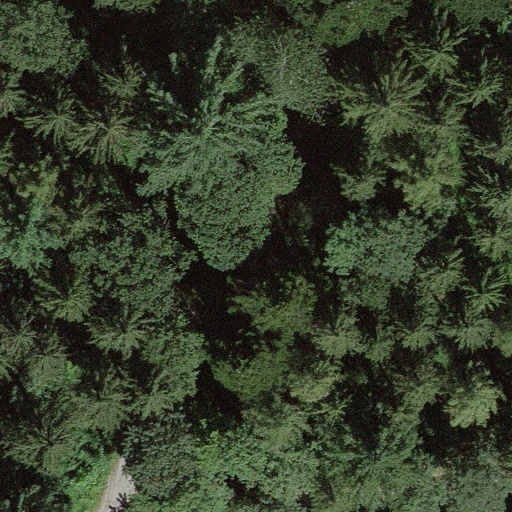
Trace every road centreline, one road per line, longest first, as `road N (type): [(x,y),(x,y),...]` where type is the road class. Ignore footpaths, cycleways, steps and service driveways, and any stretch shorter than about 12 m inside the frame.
road 1 (track): [(106,511),(294,149),(402,0)]
road 2 (track): [(305,511),(511,482)]
